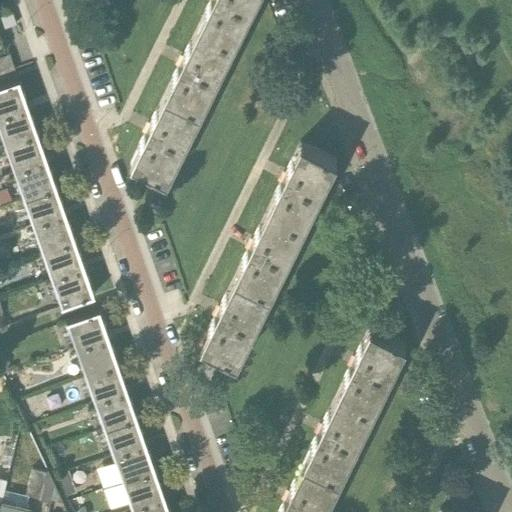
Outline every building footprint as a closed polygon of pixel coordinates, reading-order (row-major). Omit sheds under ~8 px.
[(210,0),(198,26),(233,43),(254,0),(210,0)] [(164,94),(199,111),(233,43),(198,26),(184,54),(179,64),(164,94)] [(0,73),(15,68),(10,53),(0,56),(0,73)] [(0,114),(28,105),(19,78),(0,84),(0,114)] [(199,111),(164,94),(150,121),(146,131),(131,161),(135,163),(134,163),(166,179),(199,111)] [(6,142),(37,132),(28,105),(0,114),(0,126),(1,128),(6,142)] [(15,170),(47,159),(37,132),(6,142),(12,159),(11,159),(15,170)] [(267,208),(303,226),(336,158),(304,142),(304,143),(300,141),(286,169),(281,180),(267,208)] [(25,196),(56,185),(47,159),(15,170),(19,181),(20,181),(25,196)] [(34,223),(65,212),(56,185),(25,196),(31,212),(30,212),(34,223)] [(0,189),(0,203),(12,199),(7,187),(0,189)] [(234,276),(269,294),(303,226),(267,208),(253,237),(248,246),(234,276)] [(44,250),(75,239),(65,212),(34,223),(38,234),(44,250)] [(53,277),(84,266),(75,239),(44,250),(49,265),(48,265),(53,277)] [(57,287),(63,304),(94,293),(84,266),(53,277),(56,287),(57,287)] [(269,294),(234,276),(220,303),(215,314),(200,344),(204,346),(211,350),(223,355),(236,362),(269,294)] [(77,346),(108,335),(99,308),(68,319),(74,335),(73,335),(77,346)] [(336,393),(372,410),(405,342),(392,336),(382,331),(373,327),(369,325),(355,354),(350,364),(336,393)] [(87,373),(118,362),(108,335),(77,346),(81,358),(81,357),(87,373)] [(95,400),(127,389),(118,362),(87,373),(92,388),(95,400)] [(105,426),(136,416),(127,389),(95,400),(99,411),(100,411),(105,426)] [(303,461),(338,478),(372,410),(336,393),(322,421),(317,432),(303,461)] [(114,454),(146,443),(136,416),(105,426),(111,442),(110,442),(114,454)] [(124,480),(155,470),(146,443),(114,454),(118,464),(124,480)] [(322,511),(338,478),(303,461),(289,489),(284,499),(278,511),(322,511)] [(25,493),(39,497),(46,469),(32,466),(25,493)] [(46,469),(39,497),(39,498),(51,501),(55,484),(48,469),(46,469)] [(60,481),(71,477),(68,469),(57,473),(60,481)] [(133,507),(165,496),(155,470),(124,480),(129,495),(133,507)] [(63,501),(55,484),(52,498),(63,501)] [(169,511),(165,496),(133,507),(134,511),(169,511)] [(2,497),(0,507),(0,511),(27,511),(29,504),(2,497)]
